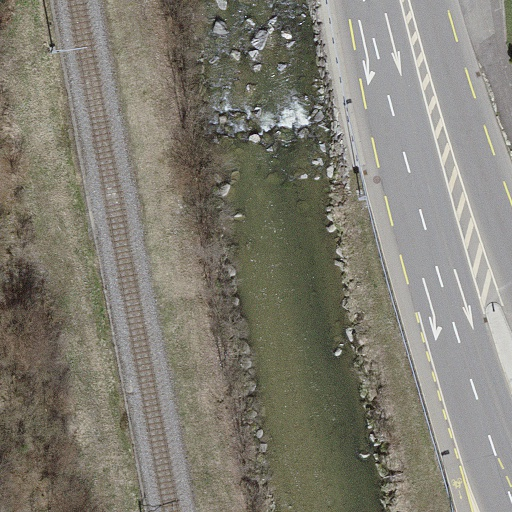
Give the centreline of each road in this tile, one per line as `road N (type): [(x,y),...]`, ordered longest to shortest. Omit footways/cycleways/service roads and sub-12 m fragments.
road 1 (secondary): [(382,0),(381,61),(425,227),(473,389),(511,484)]
road 2 (secondary): [(511,253),(431,0)]
